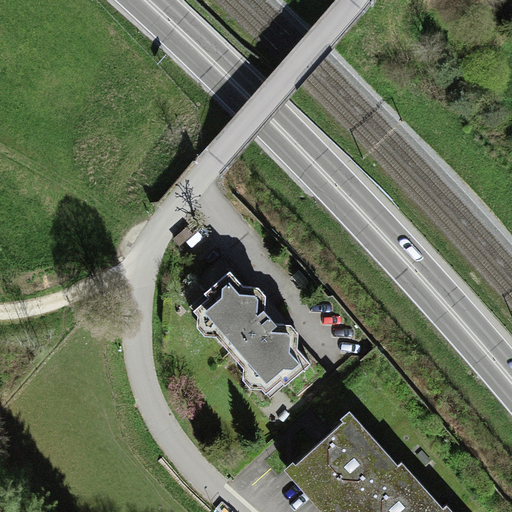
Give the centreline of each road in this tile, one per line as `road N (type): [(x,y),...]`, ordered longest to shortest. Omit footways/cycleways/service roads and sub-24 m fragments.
road 1 (residential): [(354,0),(167,218),(144,272),(141,379),(181,451),(247,511)]
road 2 (trunk): [(146,0),(369,220),(511,382)]
